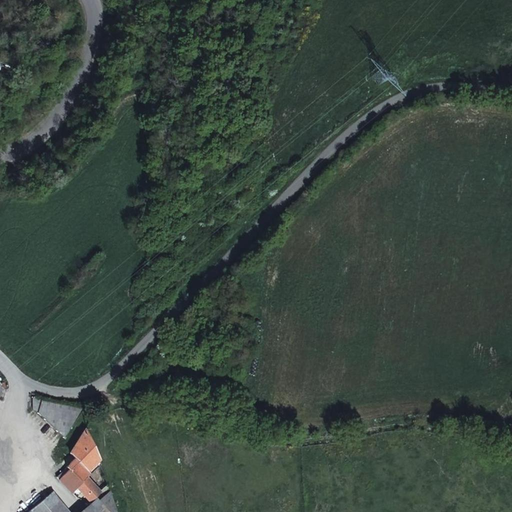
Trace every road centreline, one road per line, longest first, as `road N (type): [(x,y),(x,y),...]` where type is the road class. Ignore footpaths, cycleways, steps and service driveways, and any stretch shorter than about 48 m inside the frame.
road 1 (unclassified): [(0,355),(30,384),(58,395),(105,387),(378,112),(421,95),(511,92)]
road 2 (unclassified): [(102,0),(108,32),(85,95),(61,124),(0,158)]
road 3 (track): [(125,393),(171,369),(253,384)]
